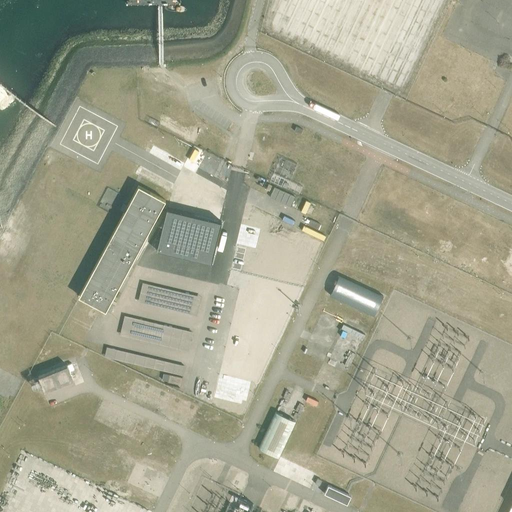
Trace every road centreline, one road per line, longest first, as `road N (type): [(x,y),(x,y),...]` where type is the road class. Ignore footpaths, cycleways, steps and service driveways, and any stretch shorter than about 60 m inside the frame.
road 1 (unclassified): [(511,204),(300,104)]
road 2 (unknown): [(141,267),(211,271),(231,286),(208,390)]
road 3 (unknown): [(141,267),(120,305),(199,322)]
road 4 (unclassified): [(247,57),(227,79),(240,104),(300,104)]
